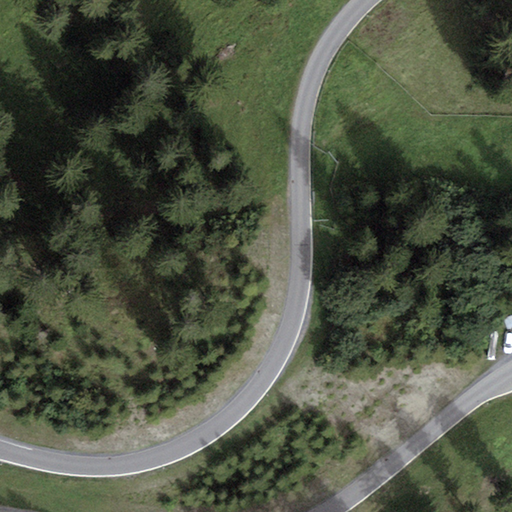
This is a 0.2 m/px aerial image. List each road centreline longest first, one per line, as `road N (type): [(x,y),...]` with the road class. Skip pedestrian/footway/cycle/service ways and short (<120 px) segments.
road 1 (tertiary): [(0,449),(63,465),(132,463),(205,434),(248,397),(282,342),(298,290),(300,134),(309,85),(338,28),(365,0)]
road 2 (tertiary): [(511,372),(326,511)]
